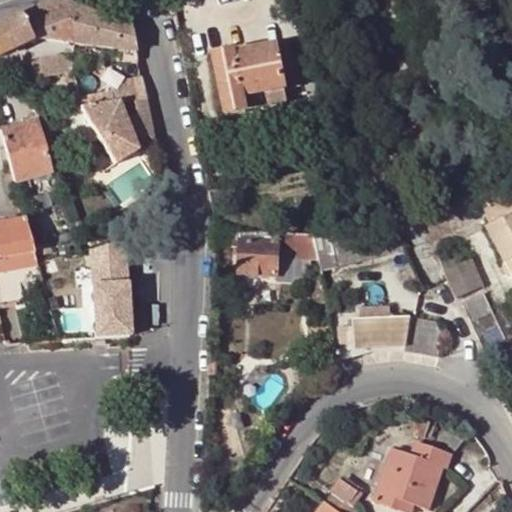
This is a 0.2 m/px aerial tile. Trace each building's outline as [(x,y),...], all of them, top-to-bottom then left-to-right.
[(58,3),(20,16),(32,42),(70,47),(58,3)] [(70,47),(135,54),(130,30),(58,3),(70,47)] [(0,25),(0,56),(32,42),(20,16),(0,25)] [(236,56),(236,53),(214,57),(225,116),(249,112),(247,100),(285,93),(286,88),(299,86),(291,45),(236,56)] [(39,60),(29,65),(33,82),(71,74),(69,58),(54,57),(39,60)] [(106,82),(108,93),(76,99),(79,110),(117,103),(131,101),(144,98),(139,75),(106,82)] [(87,146),(97,141),(79,113),(79,110),(76,99),(74,89),(60,91),(64,115),(61,117),(73,140),(87,146)] [(285,93),(247,100),(249,112),(287,106),(285,93)] [(131,101),(134,119),(120,121),(117,103),(79,110),(79,113),(97,141),(113,165),(153,140),(148,119),(144,98),(131,101)] [(0,137),(0,138),(13,184),(49,175),(35,123),(0,132),(0,137)] [(511,188),(509,189),(511,195),(511,213),(491,224),(485,226),(503,262),(503,265),(503,268),(504,271),(506,273),(508,275),(511,276),(511,275),(511,188)] [(491,224),(511,213),(511,195),(509,189),(478,198),(491,224)] [(337,265),(405,249),(392,219),(329,235),(337,265)] [(0,307),(22,304),(16,272),(36,268),(34,261),(23,221),(0,225),(0,307)] [(297,248),(296,256),(317,257),(316,249),(314,237),(278,235),(278,237),(270,236),(270,240),(240,238),(238,274),(277,276),(279,247),(297,248)] [(322,268),(337,265),(329,235),(318,238),(316,237),(322,268)] [(140,245),(101,246),(106,342),(145,340),(140,245)] [(454,268),(443,273),(447,279),(456,299),(459,298),(480,288),(472,270),(459,276),(454,268)] [(328,315),(321,275),(311,277),(319,316),(328,315)] [(329,290),(330,296),(340,294),(339,288),(329,290)] [(342,308),(340,294),(330,296),(332,310),(342,308)] [(509,349),(483,296),(462,305),(476,336),(487,359),(496,355),(509,349)] [(360,309),(360,319),(391,319),(391,309),(360,309)] [(315,362),(337,359),(330,326),(328,315),(319,316),(307,318),(315,362)] [(375,348),(405,349),(437,353),(442,322),(415,319),(409,319),(391,319),(360,319),(352,320),(351,325),(330,326),(337,359),(354,354),(375,348)] [(216,376),(217,362),(208,362),(208,375),(216,376)] [(409,458),(393,452),(374,503),(394,511),(398,501),(415,508),(427,511),(443,471),(446,472),(451,458),(415,444),(409,458)] [(135,469),(133,494),(154,489),(154,454),(136,454),(135,469)] [(331,495),(353,511),(362,498),(358,495),(357,496),(340,483),(331,495)] [(413,511),(415,508),(398,501),(394,511),(396,511),(413,511)]
